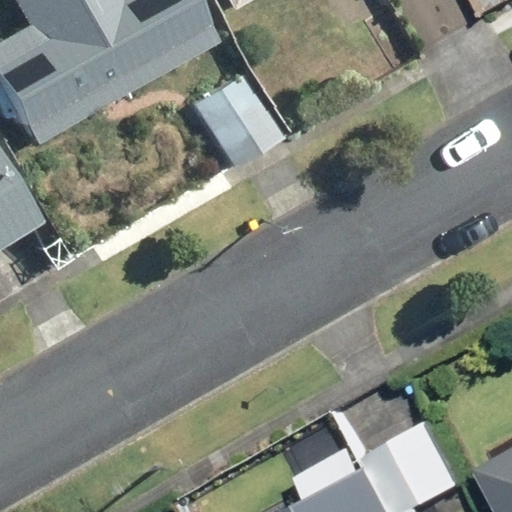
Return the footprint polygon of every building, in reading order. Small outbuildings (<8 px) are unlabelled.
[(177,0),(0,0),(0,14),(5,25),(0,27),(0,116),(17,150),(206,56),(177,0)] [(0,233),(16,225),(0,195),(0,233)] [(467,483),(429,417),(391,440),(428,505),(467,483)] [(511,511),(511,467),(486,482),(503,511),(511,511)] [(392,511),(370,469),(286,511),(392,511)]
